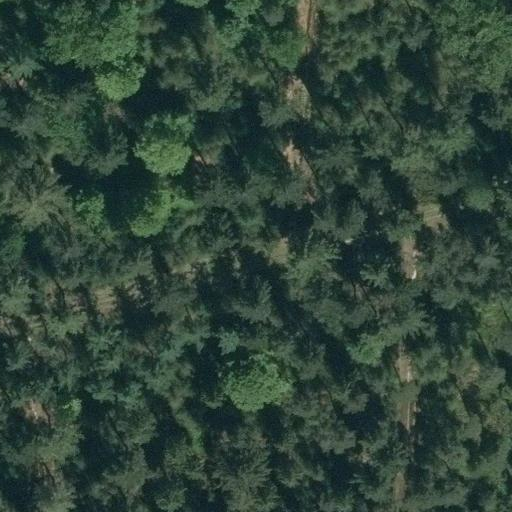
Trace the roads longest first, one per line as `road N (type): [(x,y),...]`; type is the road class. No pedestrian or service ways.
road 1 (track): [(0,332),(511,186)]
road 2 (track): [(410,511),(404,216)]
road 3 (track): [(301,245),(311,0)]
